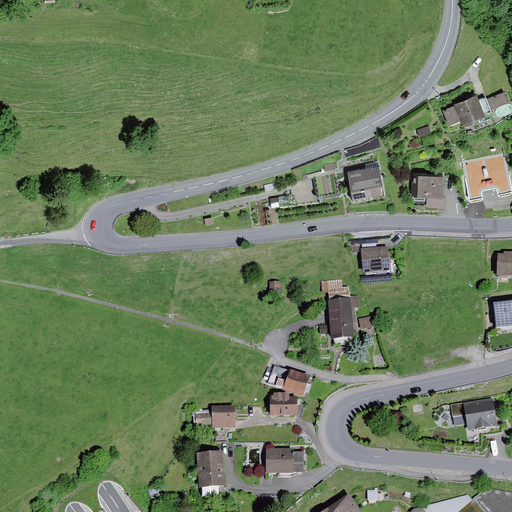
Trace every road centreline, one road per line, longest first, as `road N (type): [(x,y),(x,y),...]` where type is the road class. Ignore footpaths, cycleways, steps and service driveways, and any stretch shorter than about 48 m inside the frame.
road 1 (secondary): [(97,230),(114,205),(310,154),(392,112),(434,67),(452,0)]
road 2 (secondary): [(511,226),(378,223),(128,246),(106,243),(97,230)]
road 3 (secondary): [(511,468),(341,447),(334,431),(339,410),(410,389)]
road 4 (motorway): [(121,511),(0,328)]
road 5 (residential): [(273,356),(410,389)]
road 6 (motorway): [(0,404),(75,511)]
